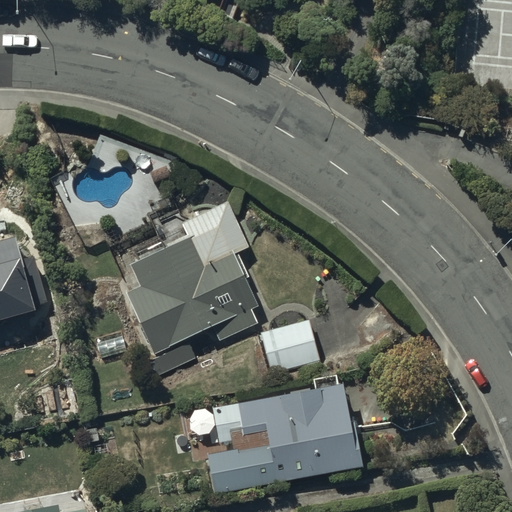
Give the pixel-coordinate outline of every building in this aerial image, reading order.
[(220,339),(257,321),(249,306),(257,302),(232,252),(250,243),(229,199),(184,220),(190,234),(131,262),(141,284),(127,291),(156,353),(214,325),(220,339)] [(0,238),(0,324),(1,324),(0,322),(0,317),(38,307),(33,288),(44,285),(36,254),(24,258),(17,233),(0,238)] [(319,361),(309,319),(261,332),(272,373),(319,361)] [(216,492),(361,465),(345,381),(319,386),(319,384),(280,391),(281,394),(213,407),(219,441),(232,438),(234,447),(209,452),(216,492)] [(85,511),(85,507),(62,511),(60,501),(8,511),(7,511),(85,511)]
